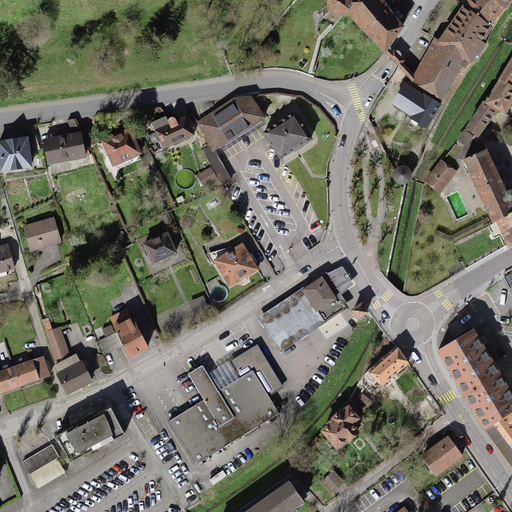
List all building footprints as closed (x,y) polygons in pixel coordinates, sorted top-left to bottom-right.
[(328,0),(328,1),(328,3),(328,5),(328,7),(329,9),(330,11),(332,13),(333,14),(334,14),(335,15),(336,15),(337,15),(339,15),(341,15),(350,13),(351,14),(384,51),(385,52),(387,48),(402,28),(379,0),(328,0)] [(470,0),(464,7),(491,28),(503,9),(493,0),(470,0)] [(493,0),(503,9),(510,0),(493,0)] [(464,7),(440,41),(470,63),(472,59),(478,57),(486,44),(482,43),(491,28),(464,7)] [(414,77),(413,80),(415,83),(446,103),(470,63),(440,41),(436,39),(415,74),(414,77)] [(413,80),(414,77),(400,62),(393,55),(391,52),(390,52),(387,48),(385,52),(390,58),(392,59),(398,66),(413,80)] [(511,57),(500,80),(511,87),(511,57)] [(297,64),(302,69),(308,62),(303,58),(297,64)] [(227,65),(230,73),(238,72),(237,65),(237,63),(228,64),(227,65)] [(488,96),(484,102),(497,109),(505,113),(511,99),(511,87),(500,80),(489,97),(488,96)] [(404,85),(393,104),(412,116),(411,118),(426,128),(440,105),(412,87),(411,89),(404,85)] [(235,97),(196,122),(212,152),(266,118),(251,96),(235,97)] [(484,102),(464,131),(472,137),(474,139),(491,118),(497,109),(484,102)] [(295,112),(263,133),(280,160),(312,139),(295,112)] [(151,122),(163,151),(194,136),(186,116),(176,120),(175,119),(174,118),(171,118),(170,118),(168,120),(168,122),(168,124),(167,124),(164,117),(151,122)] [(101,141),(112,168),(143,155),(131,128),(101,141)] [(466,144),(472,137),(464,131),(458,139),(459,140),(466,144)] [(81,132),(42,139),(47,166),(50,166),(51,172),(87,165),(81,132)] [(28,137),(0,140),(0,165),(1,172),(32,168),(28,137)] [(210,145),(201,150),(223,186),(232,181),(210,145)] [(486,150),(463,160),(493,223),(511,212),(511,191),(510,190),(506,192),(486,150)] [(441,161),(426,182),(435,189),(451,168),(441,161)] [(218,179),(210,167),(196,175),(203,187),(218,179)] [(408,178),(408,176),(408,174),(407,172),(406,170),(404,170),(402,169),(400,170),(398,171),(397,172),(396,174),(396,176),(397,178),(398,180),(400,181),(402,182),(404,181),(406,181),(407,179),(408,178)] [(511,212),(493,223),(497,222),(508,245),(511,243),(511,212)] [(54,217),(22,226),(30,252),(62,243),(54,217)] [(168,233),(142,244),(152,265),(177,254),(168,233)] [(243,243),(213,261),(229,288),(259,270),(243,243)] [(0,273),(14,269),(8,244),(0,245),(0,273)] [(342,266),(321,276),(336,299),(344,310),(349,307),(341,294),(353,284),(342,266)] [(321,276),(301,289),(316,312),(336,299),(321,276)] [(316,312),(301,289),(258,317),(281,352),(324,323),(316,312)] [(211,313),(203,295),(189,302),(197,319),(211,313)] [(316,312),(324,323),(344,310),(336,299),(316,312)] [(362,302),(351,310),(357,320),(369,313),(362,302)] [(127,308),(109,317),(113,324),(113,325),(112,325),(114,329),(115,328),(116,332),(123,345),(130,358),(148,349),(127,308)] [(113,324),(101,329),(105,337),(116,332),(113,324)] [(60,327),(45,332),(54,360),(70,355),(60,327)] [(454,340),(438,350),(459,385),(461,389),(463,392),(486,430),(511,411),(511,395),(497,371),(495,368),(494,365),(472,329),(454,340)] [(103,354),(123,345),(116,332),(97,341),(103,354)] [(252,371),(265,393),(279,385),(255,345),(227,361),(238,380),(252,371)] [(397,347),(368,370),(369,371),(364,376),(364,385),(372,394),(381,387),(382,388),(410,363),(397,347)] [(82,361),(80,361),(76,354),(54,365),(58,373),(56,374),(67,395),(93,382),(82,361)] [(50,376),(43,356),(13,367),(20,387),(50,376)] [(238,380),(227,361),(206,374),(217,392),(238,380)] [(204,400),(169,421),(194,462),(277,413),(265,393),(252,371),(238,380),(217,392),(206,374),(201,365),(188,373),(204,400)] [(13,367),(0,371),(0,390),(1,394),(20,387),(13,367)] [(373,402),(363,393),(359,398),(369,407),(373,402)] [(326,425),(320,431),(337,451),(360,432),(353,423),(355,422),(356,422),(360,419),(346,402),(343,405),(344,406),(331,418),(331,419),(325,423),(326,425)] [(125,434),(111,408),(97,416),(95,413),(71,425),(73,428),(57,436),(71,462),(125,434)] [(511,411),(486,430),(506,457),(511,465),(511,411)] [(447,436),(421,455),(434,474),(460,454),(447,436)] [(316,437),(307,447),(313,452),(322,442),(316,437)] [(59,456),(51,444),(22,462),(29,474),(59,456)] [(57,458),(29,474),(37,488),(65,472),(57,458)] [(333,470),(321,481),(331,493),(344,482),(333,470)] [(289,481),(243,511),(292,511),(305,504),(289,481)]
